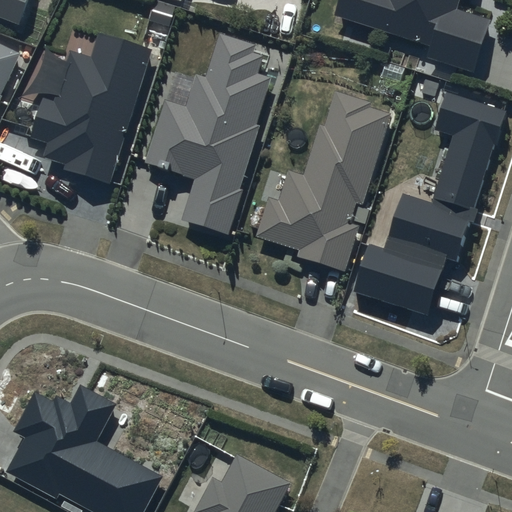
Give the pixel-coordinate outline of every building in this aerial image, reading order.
[(0,0),(0,24),(24,34),(36,0),(0,0)] [(341,0),(336,17),(432,49),(429,59),(475,75),(494,21),(459,9),(462,0),(341,0)] [(154,51),(101,33),(92,59),(73,52),(55,102),(45,99),(30,139),(48,145),(44,159),(66,166),(65,172),(111,186),(154,51)] [(257,46),(221,34),(207,79),(196,75),(186,106),(167,100),(146,165),(195,181),(182,222),(229,237),(244,190),(240,188),(274,80),(259,76),(265,57),(254,53),(257,46)] [(23,55),(0,43),(0,107),(5,98),(2,96),(23,55)] [(373,104),(336,92),(326,126),(321,125),(305,176),(290,171),(280,202),(270,198),(257,238),(301,252),(299,258),(346,273),(347,270),(351,271),(363,232),(359,231),(360,226),(352,224),(358,204),(364,205),(393,115),(371,108),(373,104)] [(404,195),(396,220),(465,241),(471,224),(476,225),(480,210),(476,209),(496,146),(498,147),(509,112),(448,93),(436,132),(453,137),(433,203),(404,195)] [(449,257),(391,237),(386,250),(371,245),(355,292),(429,317),(449,257)] [(118,403),(80,383),(70,401),(56,394),(52,401),(35,392),(14,431),(27,438),(9,472),(57,497),(59,493),(95,511),(144,511),(163,477),(97,442),(118,403)] [(277,511),(292,484),(239,456),(223,484),(214,479),(195,511),(277,511)]
